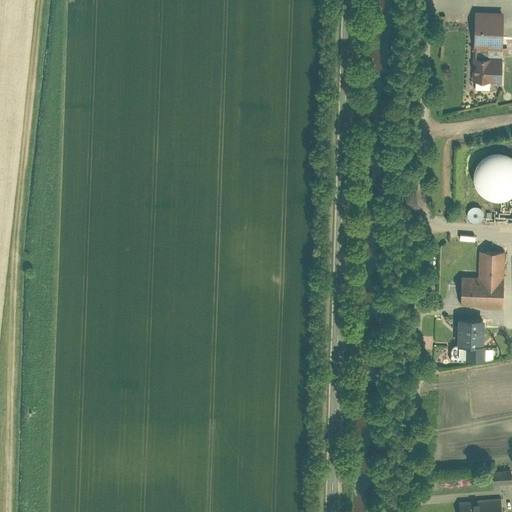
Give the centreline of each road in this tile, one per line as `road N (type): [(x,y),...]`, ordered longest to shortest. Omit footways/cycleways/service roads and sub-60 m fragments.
road 1 (track): [(8,511),(14,261),(41,0)]
road 2 (tertiary): [(331,511),(347,0)]
road 3 (unclassified): [(413,511),(427,0)]
